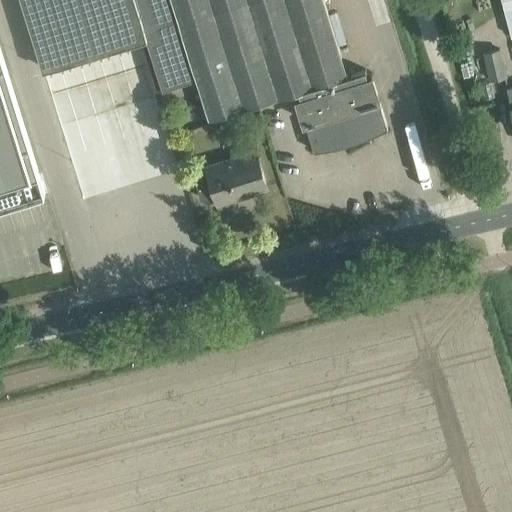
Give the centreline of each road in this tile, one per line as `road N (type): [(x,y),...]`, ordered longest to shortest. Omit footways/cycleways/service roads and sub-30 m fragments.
road 1 (tertiary): [(0,339),(486,222)]
road 2 (unclassified): [(417,0),(486,222)]
road 3 (unknown): [(73,200),(6,0)]
road 4 (unknown): [(373,0),(409,153),(373,164)]
